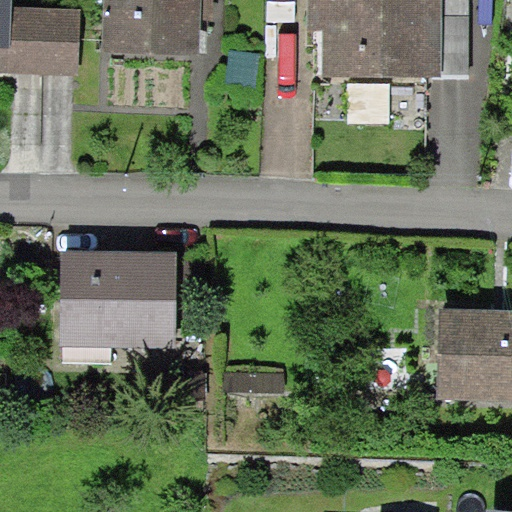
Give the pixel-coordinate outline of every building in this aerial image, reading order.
[(11,0),(0,0),(0,46),(9,46),(11,6),(11,0)] [(105,0),(103,51),(198,55),(200,18),(200,0),(105,0)] [(213,0),(200,0),(200,18),(213,18),(213,0)] [(443,70),(443,15),(442,0),(308,0),(308,31),(323,31),(323,77),(441,77),(442,74),(442,70),(443,70)] [(442,0),(443,15),(470,16),(469,0),(442,0)] [(268,1),(268,21),(296,22),(296,1),(268,1)] [(81,8),(11,6),(9,46),(0,46),(0,72),(79,75),(81,8)] [(442,70),(442,74),(469,74),(470,16),(443,15),(443,70),(442,70)] [(177,252),(61,251),(60,347),(176,348),(177,252)] [(185,257),(184,293),(203,293),(203,258),(185,257)] [(511,310),(440,308),(437,399),(511,401),(511,310)] [(208,400),(207,372),(184,372),(185,401),(208,400)] [(284,393),(285,373),(225,372),(225,391),(284,393)]
